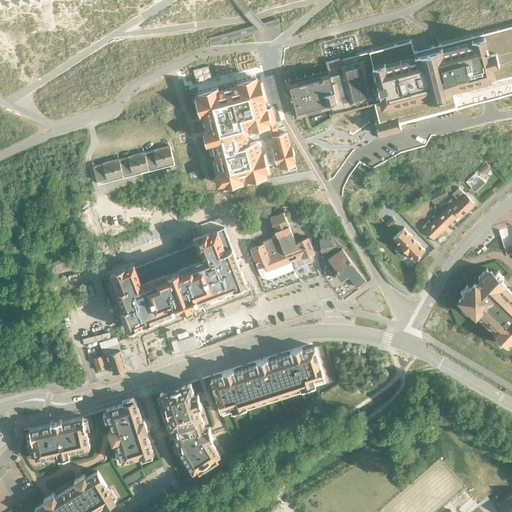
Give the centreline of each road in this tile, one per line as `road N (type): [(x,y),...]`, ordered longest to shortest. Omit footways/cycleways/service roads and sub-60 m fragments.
road 1 (tertiary): [(407,345),(363,334),(289,334),(82,399)]
road 2 (residential): [(423,313),(377,279),(279,99),(264,48)]
road 3 (track): [(285,511),(285,484),(395,397),(400,376)]
road 4 (residential): [(423,313),(462,248),(511,201)]
road 5 (tertiary): [(511,406),(407,345)]
